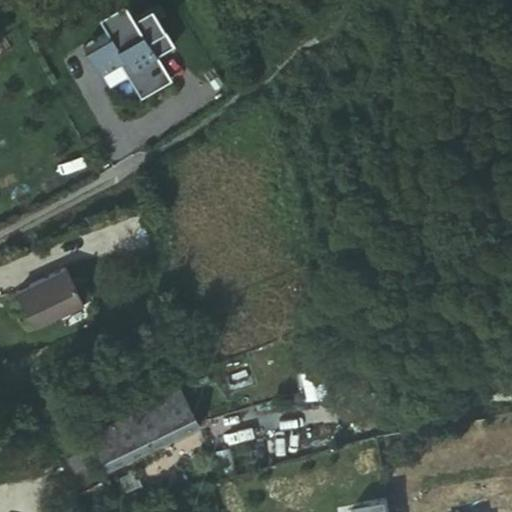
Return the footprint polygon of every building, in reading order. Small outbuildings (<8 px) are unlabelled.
[(97,41),(83,47),(90,63),(110,53),(128,92),(160,76),(148,50),(167,42),(147,0),(129,9),(125,0),(99,0),(94,2),(103,21),(91,27),(97,41)] [(65,263),(15,287),(33,323),(83,299),(65,263)] [(84,282),(76,286),(82,298),(91,294),(84,282)] [(198,424),(179,388),(133,410),(138,419),(112,431),(112,438),(98,446),(108,467),(198,424)] [(85,444),(69,452),(81,478),(98,469),(85,444)] [(391,511),(389,500),(356,506),(357,511),(391,511)]
